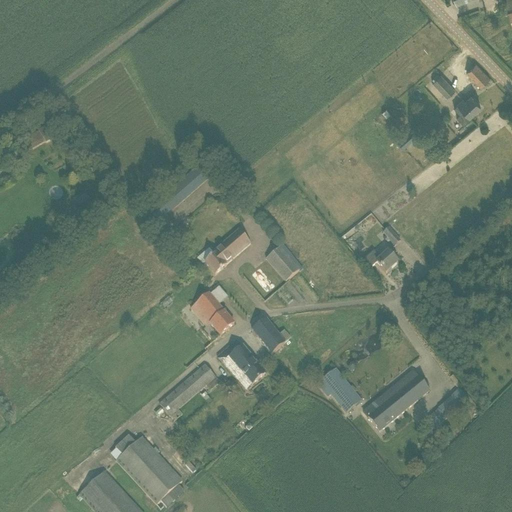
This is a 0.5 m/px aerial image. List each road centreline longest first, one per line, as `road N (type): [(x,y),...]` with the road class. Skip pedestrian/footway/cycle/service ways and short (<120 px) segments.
road 1 (unclassified): [(267,313),(385,301),(511,189)]
road 2 (unclassified): [(174,0),(0,133)]
road 3 (tertiary): [(511,88),(425,0)]
